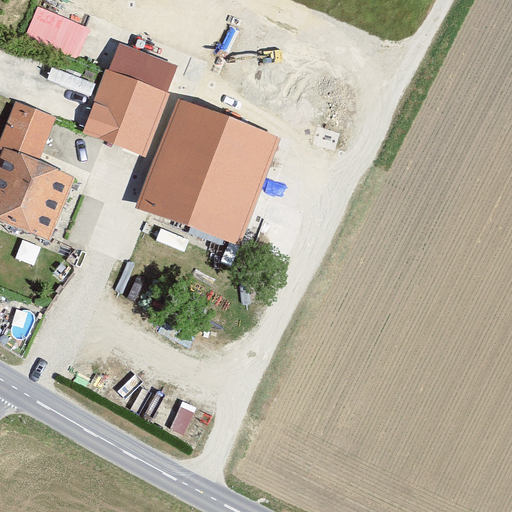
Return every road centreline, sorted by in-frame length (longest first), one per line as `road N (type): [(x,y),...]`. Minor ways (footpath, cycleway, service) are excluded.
road 1 (track): [(455,0),(196,488)]
road 2 (tertiary): [(243,511),(0,378)]
road 3 (unknown): [(0,377),(33,361),(78,306),(120,214),(122,165)]
